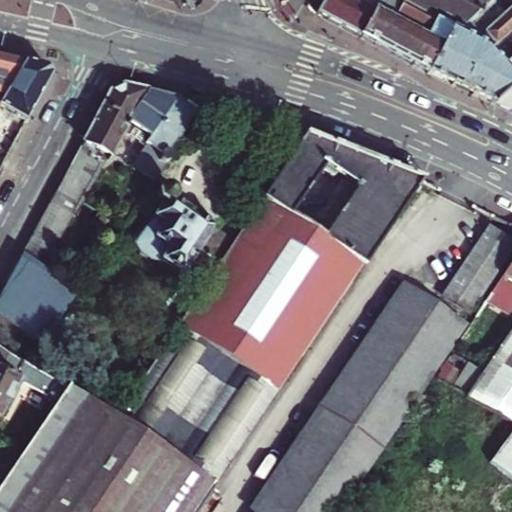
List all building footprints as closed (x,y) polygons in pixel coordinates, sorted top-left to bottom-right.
[(323,0),(316,13),(344,27),(363,37),(377,10),(361,3),(356,0),(323,0)] [(356,0),(361,3),(377,10),(397,22),(440,45),(449,27),(453,29),(484,0),(356,0)] [(440,45),(428,72),(445,80),(479,96),(492,103),(511,84),(511,52),(500,64),(487,49),(511,26),(511,0),(510,0),(508,2),(500,10),(490,0),(484,0),(453,29),(449,27),(440,45)] [(490,0),(500,10),(508,2),(506,0),(490,0)] [(395,54),(428,72),(440,45),(397,22),(377,10),(363,37),(395,54)] [(0,100),(25,60),(0,54),(0,100)] [(25,60),(0,100),(0,108),(23,123),(49,77),(47,71),(45,65),(25,60)] [(132,121),(128,118),(147,90),(115,82),(97,116),(84,139),(110,153),(111,154),(127,130),(132,121)] [(511,109),(511,84),(492,103),(507,110),(511,109)] [(199,110),(196,108),(200,104),(171,96),(147,90),(128,118),(132,121),(151,134),(145,142),(131,163),(155,178),(164,163),(170,160),(168,152),(178,139),(180,140),(186,132),(185,129),(199,110)] [(151,134),(132,121),(127,130),(145,142),(151,134)] [(102,409),(66,385),(64,388),(56,400),(19,455),(0,483),(0,511),(199,511),(292,374),(406,206),(421,183),(363,160),(303,135),(293,151),(233,242),(201,291),(116,421),(101,411),(102,409)] [(110,153),(84,139),(77,152),(103,165),(110,153)] [(71,164),(96,177),(103,165),(77,152),(71,164)] [(96,177),(71,164),(64,177),(89,189),(96,177)] [(64,177),(59,188),(83,200),(89,189),(64,177)] [(83,200),(59,188),(51,200),(76,213),(83,200)] [(185,278),(184,275),(181,273),(209,232),(212,232),(214,232),(215,231),(216,229),(216,226),(214,224),(212,223),(209,223),(207,226),(171,203),(175,198),(174,193),(165,188),(160,188),(155,195),(155,199),(161,204),(155,213),(140,236),(135,243),(137,256),(150,264),(159,263),(177,275),(175,277),(176,281),(178,282),(181,282),(184,281),(184,280),(185,278)] [(76,213),(51,200),(44,213),(68,226),(76,213)] [(150,209),(135,232),(140,236),(155,213),(150,209)] [(61,237),(68,226),(44,213),(38,224),(61,237)] [(55,248),(61,237),(38,224),(33,235),(55,248)] [(511,246),(487,230),(442,296),(470,315),(511,253),(511,246)] [(212,232),(209,232),(181,273),(184,275),(185,278),(184,280),(201,291),(233,242),(215,231),(214,232),(212,232)] [(44,268),(55,248),(33,235),(0,295),(0,315),(44,344),(79,291),(44,268)] [(507,308),(511,300),(511,264),(490,297),(507,308)] [(403,278),(245,511),(330,511),(461,317),(403,278)] [(469,397),(511,335),(511,300),(507,308),(453,387),(469,397)] [(511,335),(469,397),(468,399),(511,421),(511,335)] [(8,354),(0,348),(0,418),(1,419),(23,381),(56,400),(64,388),(8,354)] [(511,435),(502,451),(493,464),(511,478),(511,435)]
